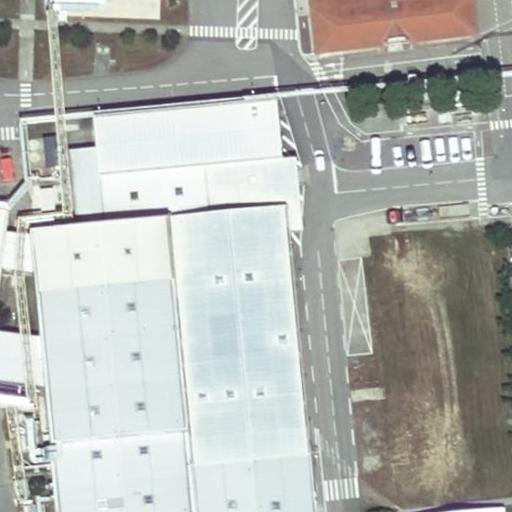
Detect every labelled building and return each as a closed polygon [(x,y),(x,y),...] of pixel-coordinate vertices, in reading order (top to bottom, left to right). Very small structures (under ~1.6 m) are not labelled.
[(469,0),(310,0),(316,53),(473,35),(469,0)] [(222,467),(308,459),(286,235),(279,161),(274,102),(176,112),(222,467)] [(312,511),(308,459),(222,467),(176,112),(94,120),(99,174),(70,178),(75,230),(29,235),(36,299),(54,511),(312,511)] [(286,235),(301,234),(294,160),(279,161),(286,235)] [(21,459),(40,456),(34,411),(15,413),(21,459)]
